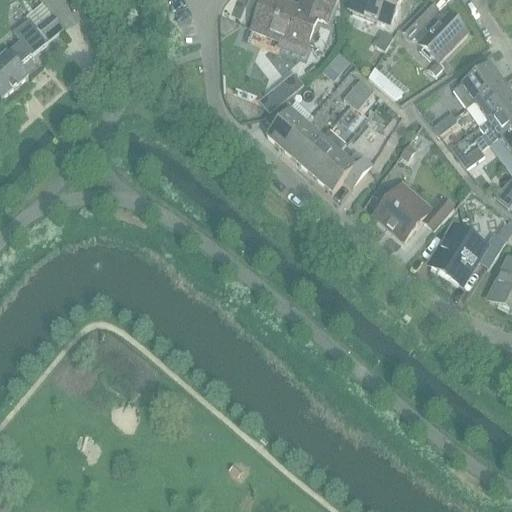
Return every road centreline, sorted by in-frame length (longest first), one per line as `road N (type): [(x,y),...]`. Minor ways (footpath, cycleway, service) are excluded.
road 1 (residential): [(200,0),(217,116),(443,312),(511,344)]
road 2 (residential): [(511,487),(470,469),(183,228),(130,196)]
